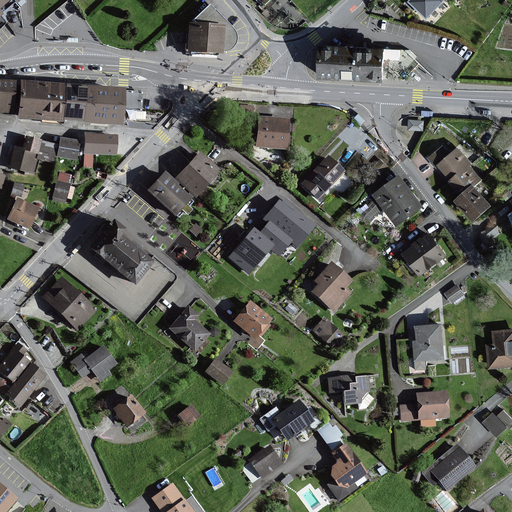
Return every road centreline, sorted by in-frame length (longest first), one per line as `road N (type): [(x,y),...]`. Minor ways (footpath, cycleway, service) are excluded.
road 1 (residential): [(374,264),(184,112)]
road 2 (residential): [(511,290),(391,145),(381,93)]
road 3 (residential): [(5,303),(50,369),(115,506)]
road 4 (residential): [(159,140),(5,303)]
road 5 (primary): [(0,69),(91,64),(197,80)]
road 6 (residential): [(0,125),(149,132),(159,140)]
road 7 (primary): [(381,93),(511,102)]
